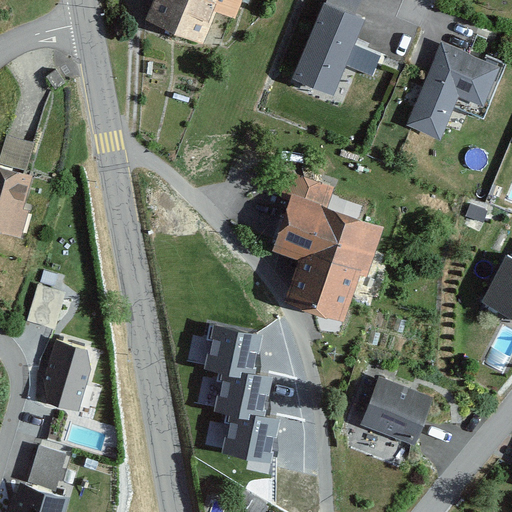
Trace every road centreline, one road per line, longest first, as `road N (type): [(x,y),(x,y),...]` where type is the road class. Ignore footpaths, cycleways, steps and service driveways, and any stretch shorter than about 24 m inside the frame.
road 1 (tertiary): [(88,22),(177,511)]
road 2 (residential): [(511,409),(427,511)]
